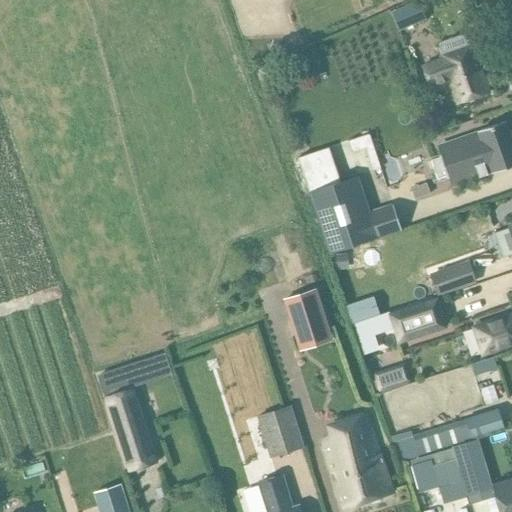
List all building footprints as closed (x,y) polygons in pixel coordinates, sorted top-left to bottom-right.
[(399,32),(427,20),(418,1),(391,13),(399,32)] [(450,83),(457,104),(489,93),(472,46),(441,57),(441,59),(422,66),(430,90),(450,83)] [(511,162),(511,142),(504,120),(436,144),(439,156),(430,159),(437,178),(447,175),(451,186),(511,162)] [(348,142),(352,153),(364,148),(372,171),(379,169),(368,135),(348,142)] [(372,210),(360,176),(309,194),(329,253),(401,229),(392,203),(372,210)] [(469,261),(430,275),(438,296),(477,282),(469,261)] [(285,295),(298,349),(332,341),(319,287),(285,295)] [(373,297),(346,306),(352,324),(379,315),(373,297)] [(437,298),(388,315),(398,345),(448,328),(437,298)] [(511,313),(487,323),(497,351),(511,346),(511,313)] [(404,363),(373,374),(379,392),(410,382),(404,363)] [(501,377),(480,381),(485,402),(505,397),(501,377)] [(105,397),(128,472),(157,464),(134,388),(105,397)] [(257,417),(270,458),(304,448),(290,406),(257,417)] [(424,433),(430,453),(467,441),(467,439),(470,438),(470,440),(504,429),(497,409),(464,420),(465,424),(462,425),(461,421),(424,433)] [(322,440),(344,509),(355,507),(382,499),(393,494),(371,425),(367,413),(337,422),(340,434),(322,440)] [(493,498),(476,441),(452,448),(452,449),(420,459),(426,479),(434,476),(443,504),(467,497),(469,505),(493,498)] [(300,511),(299,507),(293,509),(282,476),(259,483),(268,511),(300,511)] [(511,511),(511,479),(492,485),(499,511),(511,511)] [(96,492),(102,510),(125,503),(119,485),(96,492)]
